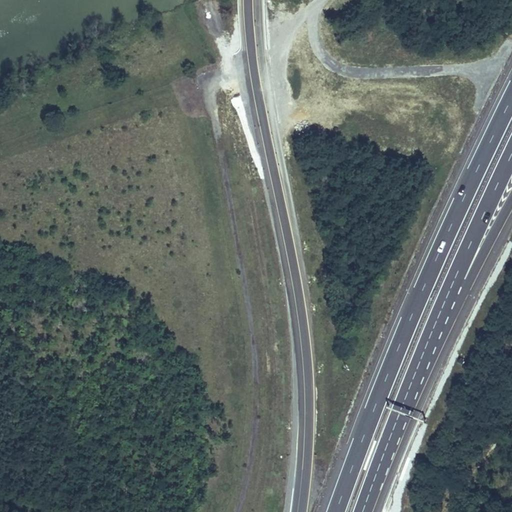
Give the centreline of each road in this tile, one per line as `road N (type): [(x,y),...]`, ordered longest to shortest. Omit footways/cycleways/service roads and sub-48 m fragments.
road 1 (motorway): [(253,0),(302,343),(295,511)]
road 2 (motorway): [(511,97),(436,257),(336,511)]
road 3 (motorway): [(362,511),(449,289)]
road 4 (motorway): [(449,289),(511,154)]
